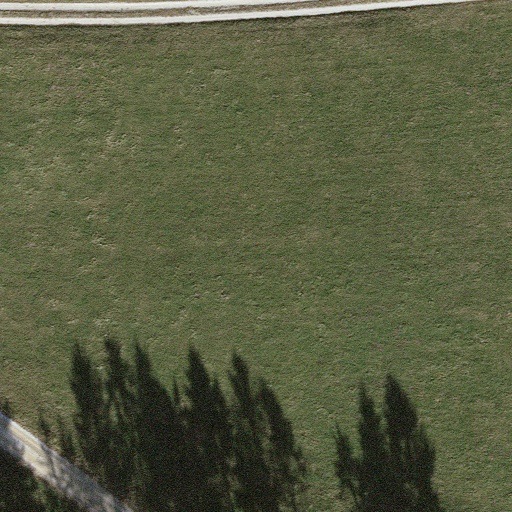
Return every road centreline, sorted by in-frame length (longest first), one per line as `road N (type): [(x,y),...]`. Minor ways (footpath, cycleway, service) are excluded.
road 1 (track): [(0,12),(310,0)]
road 2 (track): [(0,425),(113,511)]
